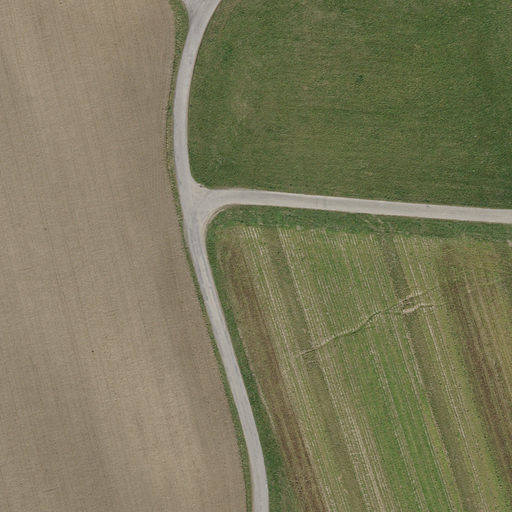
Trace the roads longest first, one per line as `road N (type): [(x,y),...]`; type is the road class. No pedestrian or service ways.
road 1 (track): [(264,511),(181,159),(201,18),(217,0)]
road 2 (track): [(511,218),(185,193)]
